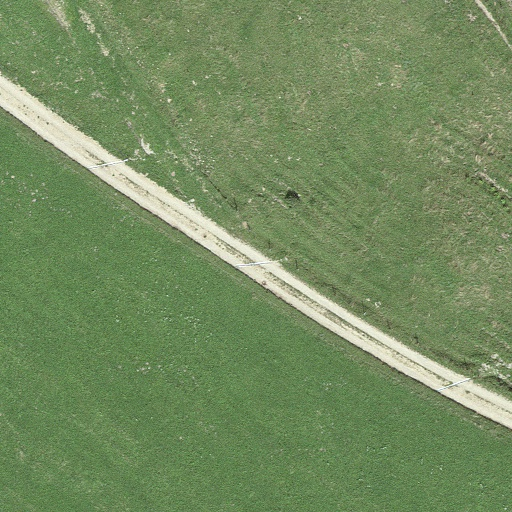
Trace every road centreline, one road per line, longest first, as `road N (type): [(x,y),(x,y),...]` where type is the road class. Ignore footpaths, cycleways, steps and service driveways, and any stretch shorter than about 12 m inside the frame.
road 1 (track): [(0,93),(290,289),(511,416)]
road 2 (track): [(60,0),(229,248)]
